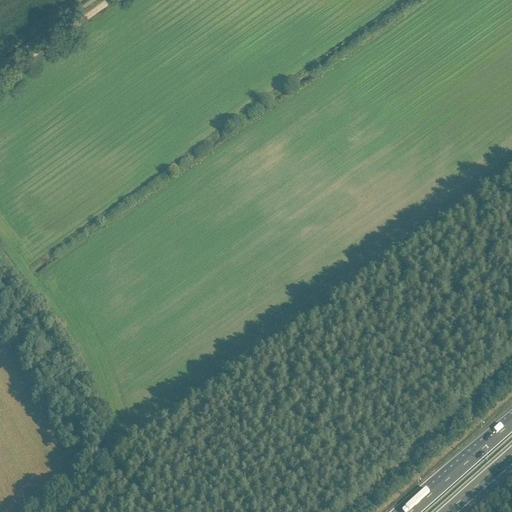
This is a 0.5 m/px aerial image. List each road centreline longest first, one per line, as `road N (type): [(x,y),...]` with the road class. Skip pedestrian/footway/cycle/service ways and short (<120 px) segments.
road 1 (track): [(353,506),(511,363)]
road 2 (motorway): [(511,422),(410,511)]
road 3 (track): [(0,76),(107,0)]
